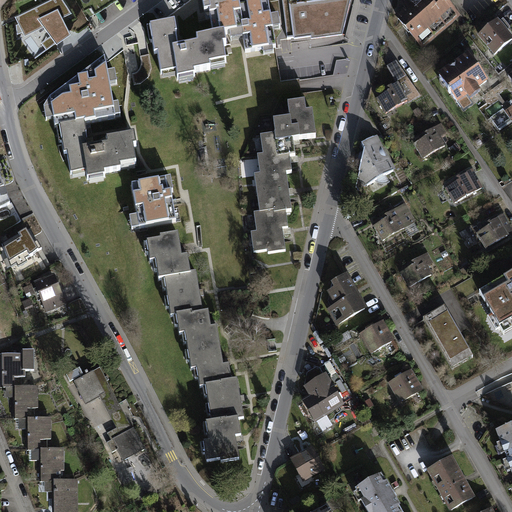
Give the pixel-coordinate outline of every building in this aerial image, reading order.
[(73,12),(65,0),(46,0),(15,15),(25,36),(44,27),(57,44),(72,33),(64,17),(73,12)] [(213,38),(221,37),(231,35),(232,42),(245,40),(247,53),(274,48),(271,32),(279,31),(277,18),(270,19),(267,5),(232,11),(230,0),(201,0),(204,14),(209,14),(213,38)] [(351,0),(288,0),(293,40),(311,38),(311,41),(342,37),(351,0)] [(404,11),(395,18),(423,51),(461,19),(445,0),(401,0),(398,3),(404,11)] [(511,37),(499,22),(479,38),(495,59),(511,44),(511,37)] [(173,23),(147,28),(152,56),(156,55),(159,76),(175,74),(176,81),(192,79),(192,75),(208,73),(208,68),(224,65),(221,48),(223,48),(221,37),(213,38),(195,41),(196,47),(176,50),(174,37),(176,36),(173,23)] [(469,56),(438,78),(458,106),(468,99),(471,103),(482,95),(480,91),(489,85),(469,56)] [(58,129),(84,124),(115,118),(104,57),(49,97),(55,129),(58,129)] [(376,100),(385,116),(407,103),(409,105),(421,97),(396,63),(387,69),(397,84),(377,95),(379,99),(376,100)] [(288,103),(290,117),(273,120),(276,142),(316,136),(313,110),(306,111),(305,100),(288,103)] [(419,109),(413,112),(417,119),(423,116),(419,109)] [(84,124),(58,129),(63,156),(67,156),(71,175),(86,173),(88,181),(104,178),(103,175),(120,172),(119,168),(135,165),(132,148),(135,147),(133,136),(105,141),(106,146),(86,150),(84,136),(86,136),(84,124)] [(415,140),(428,159),(447,146),(434,126),(415,140)] [(273,134),(260,136),(263,154),(257,155),(260,174),(254,175),(260,213),(254,213),(257,232),(251,233),(254,253),(267,251),(268,254),(286,251),(282,228),(288,227),(286,211),(292,211),(287,173),(291,172),(289,156),(276,158),(273,134)] [(359,143),(359,188),(394,168),(376,137),(359,143)] [(448,182),(461,203),(481,191),(469,170),(448,182)] [(0,210),(11,206),(0,177),(0,210)] [(133,233),(178,225),(170,180),(133,187),(139,217),(130,219),(133,233)] [(371,220),(381,238),(412,222),(402,204),(371,220)] [(478,223),(492,247),(511,235),(511,233),(499,211),(478,223)] [(2,244),(11,269),(17,266),(19,269),(28,264),(27,261),(43,252),(39,245),(35,246),(26,231),(2,244)] [(221,464),(241,461),(237,438),(242,437),(240,421),(245,420),(238,380),(231,381),(228,366),(223,367),(216,327),(211,327),(208,311),(203,312),(196,272),(190,272),(187,255),(181,256),(177,234),(160,237),(161,240),(147,242),(151,262),(156,261),(159,279),(165,278),(172,315),(177,315),(181,334),(185,333),(192,369),(197,369),(200,389),(206,388),(212,421),(206,422),(209,441),(203,442),(207,463),(220,461),(221,464)] [(402,263),(418,289),(439,277),(423,251),(402,263)] [(35,284),(47,315),(67,307),(56,276),(35,284)] [(327,312),(336,329),(367,311),(347,277),(331,286),(334,291),(327,295),(334,308),(327,312)] [(488,319),(497,333),(501,331),(505,338),(511,333),(511,277),(480,296),(492,316),(488,319)] [(24,289),(27,298),(35,296),(31,286),(24,289)] [(33,307),(30,300),(22,303),(25,310),(33,307)] [(422,320),(453,372),(476,358),(445,306),(422,320)] [(359,336),(371,356),(395,342),(389,331),(395,327),(390,318),(359,336)] [(0,354),(0,388),(5,388),(5,398),(14,398),(15,419),(16,419),(16,429),(28,429),(28,451),(29,451),(29,461),(41,461),(41,482),(42,482),(42,491),(54,491),(54,511),(77,511),(77,480),(63,480),(63,471),(64,471),(64,448),(48,448),(47,440),(51,440),(51,417),(35,417),(35,408),(39,408),(38,385),(22,385),(22,378),(25,378),(25,370),(34,370),(34,349),(22,349),(22,353),(1,353),(1,354),(0,354)] [(100,367),(75,381),(78,387),(77,388),(86,405),(100,397),(117,428),(107,433),(111,440),(107,442),(113,452),(117,450),(123,461),(146,449),(134,427),(132,427),(100,367)] [(303,402),(316,424),(344,407),(326,377),(324,378),(320,370),(317,369),(307,374),(305,385),(306,388),(305,389),(309,397),(303,402)] [(388,385),(400,406),(424,392),(412,371),(388,385)] [(370,400),(364,403),(368,410),(374,407),(370,400)] [(366,415),(358,419),(362,426),(370,421),(366,415)] [(511,425),(494,432),(511,478),(511,425)] [(289,463),(302,486),(325,473),(312,450),(289,463)] [(135,456),(138,471),(149,469),(147,454),(135,456)] [(454,457),(430,469),(449,505),(473,493),(454,457)] [(404,511),(382,473),(355,487),(368,511),(404,511)]
